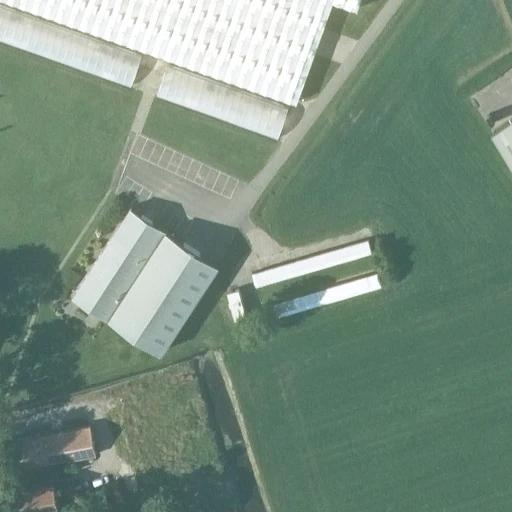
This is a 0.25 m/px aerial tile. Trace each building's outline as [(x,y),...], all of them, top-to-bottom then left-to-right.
[(8,0),(298,102),(299,100),(334,0),(357,9),(360,0),(8,0)] [(511,118),(492,133),(511,161),(511,118)] [(73,296),(106,318),(164,228),(131,207),(73,296)] [(164,228),(107,317),(161,352),(219,263),(164,228)] [(367,238),(251,272),(254,285),(371,250),(367,238)] [(376,272),(260,306),(264,318),(380,284),(376,272)] [(18,440),(22,469),(41,466),(44,482),(18,487),(20,496),(19,498),(18,499),(19,511),(21,511),(33,511),(57,507),(52,480),(57,479),(55,464),(95,455),(89,426),(18,440)]
